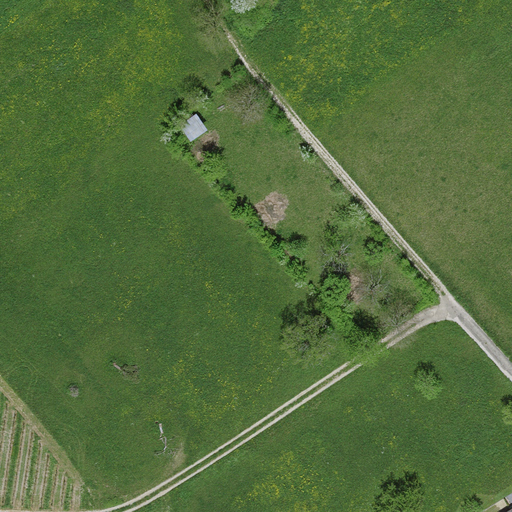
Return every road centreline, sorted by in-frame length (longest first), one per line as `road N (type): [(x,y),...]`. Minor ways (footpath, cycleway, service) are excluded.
road 1 (track): [(205,0),(251,81),(441,310),(511,381)]
road 2 (track): [(122,511),(441,310)]
